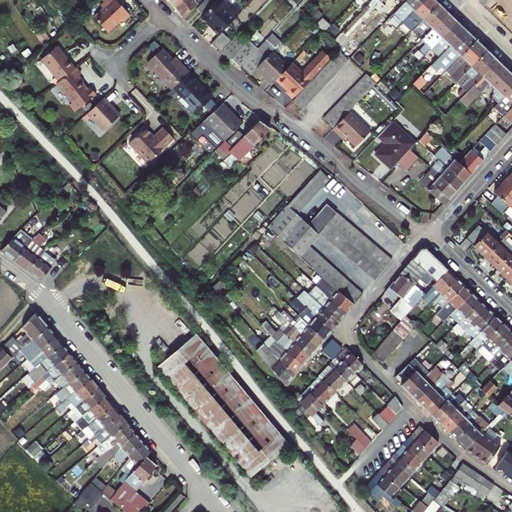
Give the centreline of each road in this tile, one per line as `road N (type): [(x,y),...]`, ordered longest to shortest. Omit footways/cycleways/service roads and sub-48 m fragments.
road 1 (residential): [(145,0),(239,90),(427,234)]
road 2 (residential): [(511,490),(457,452),(349,336),(356,309),(427,234)]
road 3 (residential): [(204,492),(38,289),(0,263)]
road 4 (residential): [(427,234),(511,141)]
